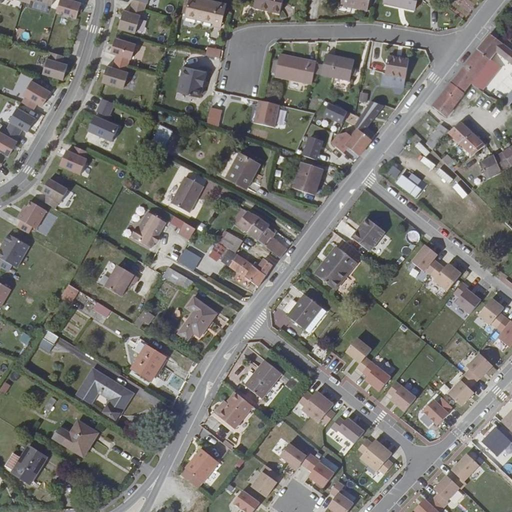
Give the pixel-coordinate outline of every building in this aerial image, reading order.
[(20,0),(19,7),(26,8),(27,5),(48,11),(51,0),(20,0)] [(57,0),(52,18),(73,23),(77,8),(70,6),(71,0),(57,0)] [(128,11),(141,15),(143,8),(145,8),(147,0),(124,0),(124,3),(130,4),(128,11)] [(228,3),(218,0),(190,0),(187,13),(215,21),(214,23),(222,26),(228,3)] [(285,0),(257,0),(257,7),(264,9),(264,7),(283,10),(285,0)] [(368,10),(370,0),(342,0),(343,0),(360,4),(359,8),(368,10)] [(417,0),(385,0),(385,2),(416,9),(417,0)] [(139,22),(141,15),(128,11),(126,18),(120,16),(114,33),(132,38),(137,21),(139,22)] [(490,35),(478,50),(491,60),(492,59),(494,56),(498,58),(500,56),(511,65),(511,51),(507,48),(490,35)] [(122,69),(123,70),(125,63),(128,64),(132,49),(111,42),(107,58),(113,60),(111,66),(122,69)] [(209,47),(207,55),(222,59),(224,52),(209,47)] [(452,82),(465,93),(472,84),(491,60),(478,50),(452,82)] [(277,76),(314,82),(316,73),(318,63),(293,58),(292,56),(281,54),(277,76)] [(327,54),(325,64),(323,74),(351,79),(355,60),(327,54)] [(383,84),(394,86),(395,77),(406,78),(410,60),(390,56),(387,75),(384,75),(383,84)] [(59,61),(45,57),(44,64),(41,64),(37,78),(58,85),(62,70),(57,68),(59,61)] [(491,60),(472,84),(482,93),(502,67),(492,59),(491,60)] [(208,69),(185,63),(178,90),(202,97),(208,69)] [(325,64),(318,63),(316,73),(323,74),(325,64)] [(122,69),(111,66),(109,73),(102,72),(98,87),(120,93),(124,78),(120,77),(122,69)] [(395,77),(394,86),(405,88),(406,78),(395,77)] [(452,82),(433,107),(446,117),(465,93),(452,82)] [(20,102),(17,107),(28,114),(32,108),(37,111),(46,97),(27,85),(18,100),(20,102)] [(511,91),(502,103),(509,106),(511,101),(511,91)] [(367,102),(368,93),(360,92),(359,101),(367,102)] [(279,106),(252,101),(251,110),(277,115),(279,106)] [(369,102),(357,117),(363,122),(366,123),(380,105),(369,102)] [(6,116),(13,107),(8,104),(1,112),(6,116)] [(103,126),(110,109),(97,104),(92,118),(100,121),(99,124),(91,121),(84,136),(108,146),(115,132),(103,126)] [(292,110),(282,108),(279,123),(289,126),(292,110)] [(3,133),(14,139),(18,134),(23,137),(30,123),(12,112),(4,126),(6,127),(3,133)] [(344,145),(357,155),(375,132),(366,123),(363,122),(344,145)] [(174,129),(161,123),(161,125),(160,125),(153,139),(165,146),(174,129)] [(448,134),(459,143),(471,133),(460,123),(448,134)] [(440,124),(422,141),(429,147),(445,130),(440,124)] [(10,146),(14,139),(3,133),(0,137),(0,158),(3,161),(11,146),(10,146)] [(459,143),(470,154),(482,144),(471,133),(459,143)] [(422,154),(426,149),(414,137),(409,141),(422,154)] [(470,154),(472,157),(485,147),(482,144),(470,154)] [(510,167),(511,165),(511,148),(511,147),(502,154),(510,167)] [(79,164),(82,157),(71,152),(68,159),(62,156),(56,172),(76,181),(83,166),(79,164)] [(256,162),(239,153),(227,175),(246,187),(252,175),(250,173),(256,162)] [(448,154),(441,158),(447,168),(454,164),(448,154)] [(480,165),(487,180),(510,167),(502,154),(494,159),(493,157),(480,165)] [(292,187),(312,194),(319,171),(299,164),(292,187)] [(211,179),(190,168),(172,200),(190,210),(201,189),(204,185),(207,186),(211,179)] [(394,169),(390,176),(411,190),(415,184),(394,169)] [(37,206),(49,213),(52,207),(53,208),(61,194),(42,183),(35,197),(40,200),(37,206)] [(423,188),(418,194),(439,214),(445,208),(423,188)] [(39,215),(23,205),(20,210),(18,210),(9,223),(13,225),(9,231),(21,238),(25,232),(28,233),(39,215)] [(145,243),(149,236),(152,231),(161,217),(143,206),(134,222),(132,221),(125,230),(145,243)] [(258,240),(269,224),(258,216),(248,210),(238,224),(258,240)] [(445,222),(453,215),(448,210),(441,217),(445,222)] [(381,232),(365,219),(350,239),(366,251),(381,232)] [(185,221),(178,233),(190,240),(196,227),(185,221)] [(279,256),(286,246),(273,236),(277,230),(269,224),(258,240),(279,256)] [(226,229),(219,241),(227,246),(232,250),(236,252),(243,243),(241,241),(242,240),(226,229)] [(479,245),(487,240),(480,229),(472,234),(479,245)] [(26,252),(4,240),(0,247),(0,275),(4,278),(8,272),(13,275),(26,252)] [(227,246),(219,241),(211,254),(218,259),(227,246)] [(227,246),(218,259),(219,259),(223,262),(232,250),(227,246)] [(436,255),(423,246),(410,263),(422,272),(424,271),(434,279),(433,281),(446,291),(459,274),(446,264),(442,269),(432,261),(436,255)] [(354,263),(333,247),(312,275),(333,291),(354,263)] [(223,262),(230,266),(238,253),(236,252),(232,250),(223,262)] [(230,266),(258,287),(273,264),(265,259),(261,265),(257,262),(254,265),(238,253),(230,266)] [(186,256),(183,263),(194,268),(197,262),(186,256)] [(136,274),(116,262),(103,283),(119,293),(128,279),(132,281),(136,274)] [(162,271),(160,274),(184,287),(190,277),(166,263),(162,271)] [(59,298),(71,305),(80,290),(68,283),(59,298)] [(466,288),(460,283),(452,294),(458,298),(454,304),(468,315),(479,301),(465,290),(466,288)] [(61,333),(77,340),(96,300),(81,292),(61,333)] [(160,296),(157,305),(167,308),(169,299),(160,296)] [(302,331),(320,309),(303,296),(286,318),(302,331)] [(502,309),(490,299),(476,316),(489,326),(490,324),(500,332),(495,338),(508,348),(511,342),(511,323),(509,321),(509,322),(498,314),(502,309)] [(215,314),(200,303),(177,333),(186,340),(192,333),(198,337),(215,314)] [(153,314),(144,308),(138,315),(147,322),(153,314)] [(323,312),(320,309),(302,331),(307,334),(323,312)] [(46,350),(55,336),(38,326),(32,333),(35,336),(32,341),(46,350)] [(319,345),(327,349),(332,339),(324,335),(319,345)] [(369,351),(355,339),(344,353),(359,364),(355,368),(361,373),(369,363),(363,358),(369,351)] [(163,357),(139,343),(135,352),(139,354),(130,369),(149,380),(163,357)] [(463,375),(473,384),(477,379),(478,380),(491,366),(478,354),(465,368),(468,370),(463,375)] [(282,375),(265,363),(245,388),(262,401),(282,375)] [(369,363),(361,373),(367,377),(364,380),(378,392),(389,379),(369,363)] [(129,396),(89,371),(74,395),(86,405),(96,391),(108,399),(99,412),(113,421),(129,396)] [(468,389),(473,384),(463,375),(459,380),(460,381),(447,395),(460,407),(473,393),(468,389)] [(4,381),(0,388),(0,391),(6,394),(11,384),(4,381)] [(414,399),(394,383),(386,393),(392,397),(389,401),(404,412),(414,399)] [(312,397),(306,392),(298,403),(303,407),(300,410),(318,424),(320,421),(326,425),(334,415),(329,410),(332,405),(315,392),(312,397)] [(235,432),(253,409),(234,394),(227,405),(217,419),(235,432)] [(450,407),(441,398),(436,403),(432,400),(421,411),(436,426),(447,414),(445,412),(450,407)] [(214,416),(217,419),(227,405),(224,402),(214,416)] [(511,411),(501,423),(511,433),(511,411)] [(343,422),(338,418),(329,428),(335,433),(337,431),(354,444),(363,432),(346,419),(343,422)] [(95,434),(75,421),(67,434),(56,428),(49,439),(80,458),(95,434)] [(511,442),(496,428),(482,443),(498,457),(511,442)] [(371,444),(366,440),(357,450),(363,455),(359,459),(376,473),(378,470),(383,475),(392,464),(386,460),(391,454),(374,441),(371,444)] [(306,456),(289,443),(279,457),(296,470),(300,465),(311,473),(307,478),(323,489),(334,473),(319,462),(320,461),(309,453),(306,456)] [(25,447),(9,472),(24,484),(41,459),(25,447)] [(180,476),(199,490),(219,464),(201,450),(180,476)] [(477,466),(465,455),(450,471),(455,475),(450,480),(458,488),(459,489),(464,484),(462,482),(477,466)] [(275,474),(264,466),(260,472),(261,473),(250,488),(265,498),(276,483),(271,480),(275,474)] [(458,488),(450,480),(446,476),(433,489),(438,494),(433,499),(442,507),(447,502),(446,501),(458,488)] [(343,486),(337,482),(329,493),(335,497),(327,508),(332,511),(347,511),(353,504),(338,494),(343,486)] [(252,511),(259,503),(245,493),(235,506),(243,511),(252,511)] [(437,511),(442,507),(433,499),(423,509),(418,505),(413,511),(414,511),(437,511)]
